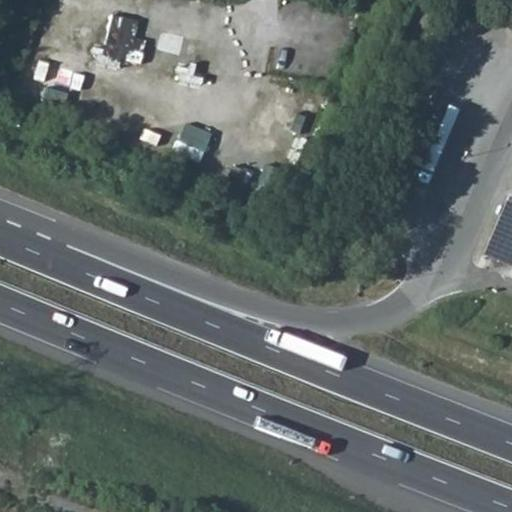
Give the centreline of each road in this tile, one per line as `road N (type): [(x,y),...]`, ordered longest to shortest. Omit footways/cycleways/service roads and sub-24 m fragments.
road 1 (trunk): [(0,303),(511,508)]
road 2 (trunk): [(511,443),(50,257)]
road 3 (trunk): [(419,289),(394,307),(331,319),(156,271),(50,257)]
